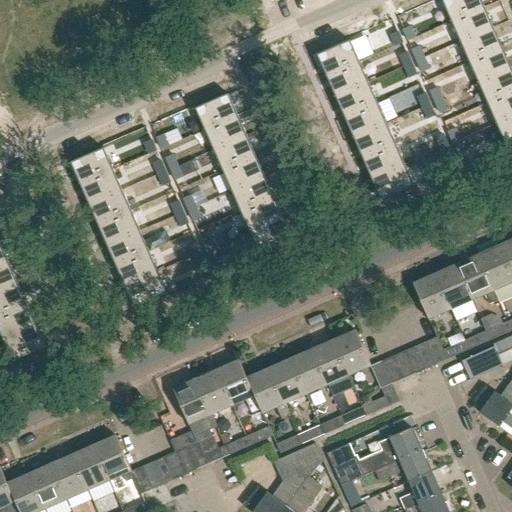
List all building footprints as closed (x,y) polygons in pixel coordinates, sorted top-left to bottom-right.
[(130,0),(93,0),(108,39),(136,28),(132,16),(136,15),(130,0)] [(445,0),(443,1),(452,23),(485,8),(481,0),(445,0)] [(485,8),(452,23),(461,43),(464,41),(494,29),(485,8)] [(403,30),(408,42),(416,38),(411,27),(403,30)] [(464,41),(461,43),(470,63),(503,49),(494,29),(464,41)] [(395,47),(403,44),(398,33),(390,36),(395,47)] [(350,42),(317,56),(327,77),(360,63),(350,42)] [(420,48),(412,51),(417,62),(425,59),(420,48)] [(503,49),(470,63),(479,84),(482,82),(511,70),(503,49)] [(404,68),(412,64),(407,53),(399,57),(404,68)] [(425,59),(417,62),(422,73),(430,70),(425,59)] [(360,63),(327,77),(336,98),(365,85),(369,83),(360,63)] [(409,79),(417,76),(412,64),(404,68),(409,79)] [(482,82),(479,84),(488,104),(511,93),(511,70),(482,82)] [(365,85),(336,98),(345,118),(378,104),(369,83),(365,85)] [(430,92),(435,103),(443,100),(438,89),(430,92)] [(511,93),(488,104),(496,125),(500,123),(511,118),(511,93)] [(425,94),(417,98),(422,109),(430,106),(425,94)] [(199,108),(196,110),(205,131),(238,116),(228,95),(199,108)] [(378,105),(386,123),(398,118),(390,100),(378,105)] [(435,103),(440,114),(448,111),(443,100),(435,103)] [(378,104),(345,118),(354,139),(383,126),(387,124),(378,104)] [(430,106),(422,109),(427,120),(435,117),(430,106)] [(238,116),(205,131),(214,151),(218,150),(247,137),(238,116)] [(511,118),(500,123),(496,125),(506,146),(510,144),(511,143),(511,118)] [(383,126),(354,139),(363,159),(396,145),(387,124),(383,126)] [(448,133),(453,144),(461,140),(456,129),(448,133)] [(157,138),(162,150),(169,146),(165,135),(157,138)] [(440,150),(448,146),(443,135),(435,139),(440,150)] [(218,150),(214,151),(223,172),(256,157),(247,137),(218,150)] [(453,144),(458,155),(466,152),(461,140),(453,144)] [(156,152),(157,152),(152,141),(151,141),(144,144),(149,155),(156,152)] [(396,145),(363,159),(372,180),(401,167),(405,165),(396,145)] [(445,161),(453,157),(448,146),(440,150),(445,161)] [(101,151),(72,165),(81,186),(114,171),(105,150),(101,151)] [(180,169),(198,163),(195,153),(177,159),(180,169)] [(174,156),(166,159),(171,170),(178,167),(174,156)] [(256,157),(223,172),(232,192),(236,191),(265,178),(256,157)] [(165,172),(161,161),(153,165),(158,176),(165,172)] [(401,167),(372,180),(381,201),(410,188),(414,186),(405,165),(401,167)] [(178,167),(171,170),(176,181),(183,178),(178,167)] [(114,171),(81,186),(90,206),(120,193),(123,192),(114,171)] [(158,176),(163,187),(170,184),(165,172),(158,176)] [(236,191),(232,192),(241,213),(274,198),(265,178),(236,191)] [(120,193),(90,206),(99,227),(132,212),(123,192),(120,193)] [(184,200),(189,211),(196,208),(191,196),(184,200)] [(274,198),(241,213),(250,233),(253,232),(283,218),(274,198)] [(179,202),(178,202),(171,205),(176,216),(183,213),(179,202)] [(201,219),(196,208),(189,211),(194,222),(201,219)] [(132,212),(99,227),(108,247),(138,234),(141,233),(132,212)] [(183,213),(176,216),(181,228),(188,224),(183,213)] [(253,232),(250,233),(260,254),(263,253),(293,240),(283,218),(253,232)] [(138,234),(108,247),(117,268),(150,253),(141,233),(138,234)] [(202,241),(207,252),(214,249),(209,237),(202,241)] [(511,240),(499,246),(511,276),(511,277),(511,240)] [(194,257),(201,254),(196,243),(189,246),(194,257)] [(1,245),(0,245),(0,269),(10,265),(1,245)] [(493,291),(511,283),(511,277),(511,276),(499,246),(478,256),(493,291)] [(219,260),(214,249),(207,252),(211,263),(212,263),(219,260)] [(150,253),(117,268),(126,288),(156,275),(159,274),(150,253)] [(206,265),(201,254),(194,257),(199,269),(206,265)] [(497,301),(493,291),(478,256),(456,265),(472,301),(484,295),(488,305),(497,301)] [(10,265),(0,269),(0,293),(19,286),(10,265)] [(450,310),(472,301),(456,265),(435,275),(450,310)] [(156,275),(126,288),(135,309),(166,296),(168,295),(159,274),(156,275)] [(428,320),(450,310),(435,275),(413,284),(421,302),(428,320)] [(19,286),(0,293),(0,318),(28,306),(19,286)] [(28,306),(0,318),(0,332),(4,341),(37,327),(28,306)] [(488,341),(504,334),(500,325),(502,324),(500,319),(491,315),(480,320),(485,332),(484,332),(488,341)] [(37,327),(4,341),(13,362),(46,348),(37,327)] [(370,367),(371,366),(355,331),(333,340),(349,376),(370,367)] [(467,350),(483,343),(479,334),(463,342),(467,350)] [(511,336),(494,344),(501,361),(511,356),(511,336)] [(447,359),(443,351),(437,337),(426,342),(435,364),(447,359)] [(328,385),(349,376),(333,340),(312,349),(328,385)] [(424,369),(435,364),(426,342),(415,347),(424,369)] [(443,351),(447,359),(462,353),(458,344),(443,351)] [(413,374),(424,369),(415,347),(404,352),(413,374)] [(306,395),(328,385),(312,349),(290,359),(306,395)] [(402,379),(413,374),(404,352),(393,357),(402,379)] [(391,384),(402,379),(393,357),(382,362),(391,384)] [(285,404),(306,395),(290,359),(269,368),(285,404)] [(239,364),(238,361),(216,370),(232,406),(254,396),(239,364)] [(380,389),(391,384),(382,362),(371,366),(370,367),(380,389)] [(247,378),(262,414),(277,407),(282,421),(291,417),(285,404),(269,368),(247,378)] [(211,415),(232,406),(216,370),(195,380),(211,415)] [(195,380),(173,390),(191,432),(193,435),(215,425),(211,415),(195,380)] [(479,413),(499,428),(511,409),(511,386),(503,399),(485,385),(473,401),(483,408),(479,413)] [(365,416),(382,409),(378,400),(361,407),(365,416)] [(344,425),(361,418),(357,409),(340,417),(344,425)] [(511,409),(499,428),(511,436),(511,409)] [(323,435),(339,428),(335,419),(319,426),(323,435)] [(301,444),(318,437),(314,428),(297,435),(301,444)] [(355,458),(351,460),(359,478),(374,471),(374,472),(390,465),(422,452),(411,428),(388,438),(379,442),(383,451),(357,463),(355,458)] [(248,447),(265,439),(261,430),(244,438),(248,447)] [(185,448),(197,443),(193,435),(191,432),(169,442),(175,453),(185,448)] [(130,473),(131,472),(115,436),(93,446),(109,481),(122,475),(125,482),(133,479),(130,473)] [(280,453),(296,446),(292,437),(276,444),(280,453)] [(185,448),(195,470),(222,458),(218,449),(216,443),(206,439),(197,443),(185,448)] [(227,456),(244,449),(240,440),(223,447),(227,456)] [(282,511),(307,479),(308,479),(322,461),(315,444),(286,457),(286,458),(288,458),(293,469),(272,498),(256,486),(242,506),(249,511),(282,511)] [(87,491),(109,481),(93,446),(72,455),(87,491)] [(345,446),(326,454),(341,486),(359,478),(351,460),(345,446)] [(184,475),(195,470),(185,448),(175,453),(184,475)] [(390,465),(374,472),(379,482),(403,472),(407,482),(431,472),(422,453),(422,452),(390,465)] [(173,480),(184,475),(175,453),(163,458),(173,480)] [(66,500),(87,491),(72,455),(50,465),(66,500)] [(162,485),(173,480),(163,458),(152,463),(162,485)] [(158,487),(162,485),(152,463),(141,468),(151,490),(158,487)] [(44,510),(66,500),(50,465),(29,474),(44,510)] [(141,494),(151,490),(141,468),(131,472),(130,473),(133,479),(140,495),(141,494)] [(0,508),(14,502),(0,469),(0,508)] [(408,507),(440,493),(431,472),(407,482),(413,494),(404,498),(408,507)] [(19,511),(39,511),(44,510),(29,474),(7,484),(19,511)] [(302,511),(320,488),(308,479),(307,479),(282,511),(302,511)] [(448,511),(440,493),(408,507),(409,508),(407,509),(407,511),(448,511)]
